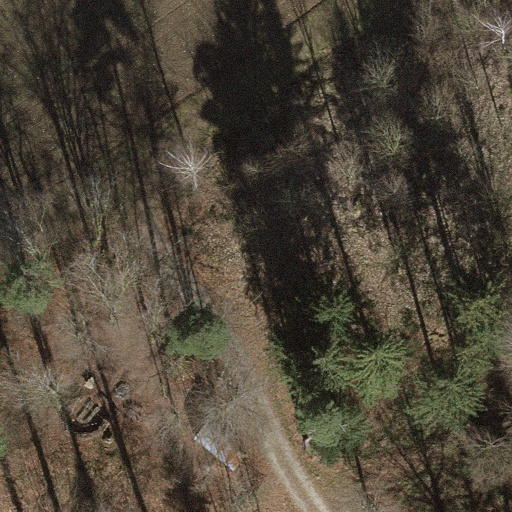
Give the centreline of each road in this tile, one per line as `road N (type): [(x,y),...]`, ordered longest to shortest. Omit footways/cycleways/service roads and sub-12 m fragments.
road 1 (track): [(0,256),(367,0)]
road 2 (track): [(333,511),(244,393),(119,177)]
